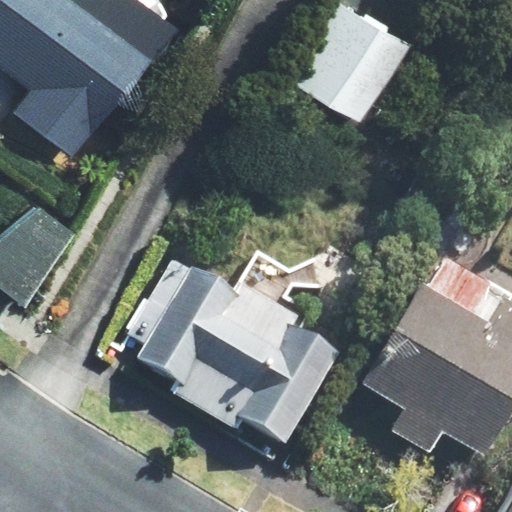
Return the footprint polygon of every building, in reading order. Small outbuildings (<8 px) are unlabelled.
[(0,0),(0,70),(20,86),(3,109),(66,157),(168,22),(138,0),(0,0)] [(396,34),(327,0),(320,0),(279,84),(353,121),(396,34)] [(0,290),(16,302),(68,229),(12,190),(0,206),(0,290)] [(155,266),(116,339),(136,350),(121,379),(276,461),(330,359),(155,266)] [(350,394),(385,414),(376,431),(420,455),(429,438),(473,462),(511,390),(511,320),(419,269),(350,394)] [(511,511),(511,486),(508,484),(492,511),(511,511)]
